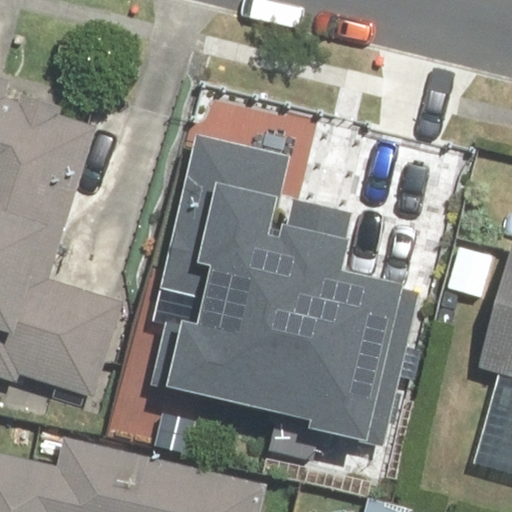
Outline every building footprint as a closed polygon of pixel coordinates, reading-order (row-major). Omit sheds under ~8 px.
[(0,379),(87,407),(117,309),(39,285),(86,131),(46,119),(49,110),(0,95),(4,83),(0,81),(0,379)] [(118,404),(149,411),(380,464),(417,305),(393,299),(399,276),(345,264),(352,233),(270,214),(282,164),(178,140),(118,404)] [(498,260),(454,245),(436,296),(480,311),(498,260)] [(511,253),(505,251),(469,382),(489,388),(467,464),(511,476),(511,253)] [(54,471),(0,459),(0,511),(256,511),(260,493),(57,452),(54,471)]
